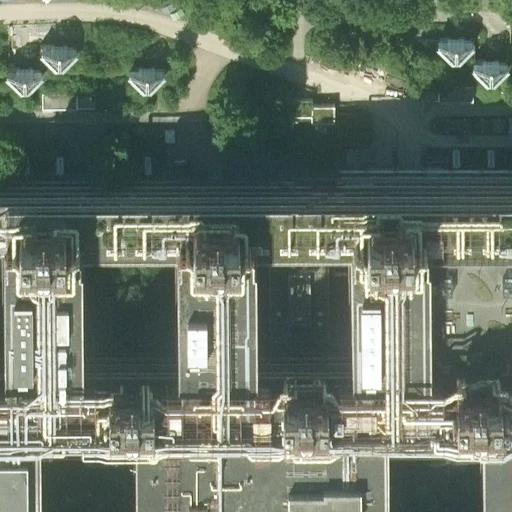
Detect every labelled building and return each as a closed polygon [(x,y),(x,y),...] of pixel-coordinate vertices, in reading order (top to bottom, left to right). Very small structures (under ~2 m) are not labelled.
[(49,39),(50,60),(84,58),(82,37),(49,39)] [(473,87),(438,86),(438,102),(473,103),(473,87)] [(76,89),(40,88),(40,104),(75,105),(76,89)] [(323,96),(287,95),(287,111),(322,111),(323,96)] [(511,511),(511,175),(438,176),(197,178),(23,179),(0,179),(0,511),(511,511)]
